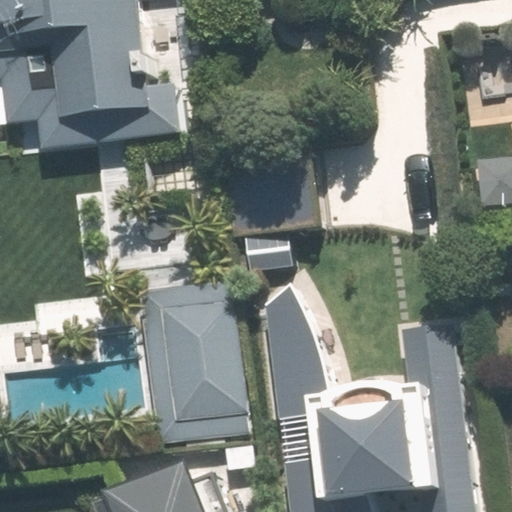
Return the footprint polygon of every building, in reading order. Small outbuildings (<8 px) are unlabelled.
[(0,0),(0,82),(9,81),(14,127),(48,124),(51,152),(165,139),(149,0),(0,0)] [(241,241),(332,231),(322,147),(232,157),(241,241)] [(482,511),(461,327),(411,333),(418,391),(391,386),(365,389),(340,398),(326,339),(299,285),(271,307),(295,511),(382,511),(380,498),(430,493),(431,511),(482,511)] [(169,305),(183,425),(251,417),(236,297),(169,305)] [(236,511),(221,473),(200,481),(193,465),(114,495),(116,501),(100,507),(101,511),(236,511)]
